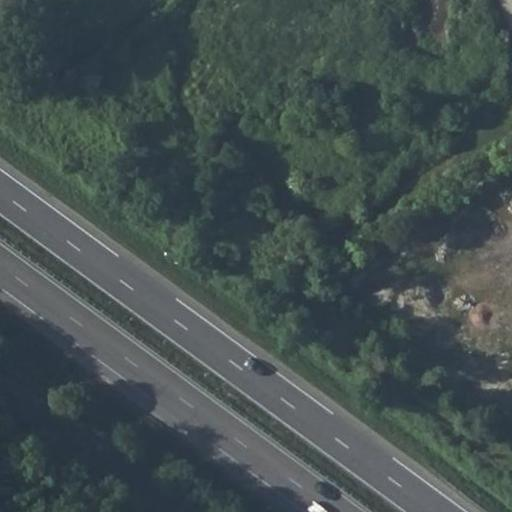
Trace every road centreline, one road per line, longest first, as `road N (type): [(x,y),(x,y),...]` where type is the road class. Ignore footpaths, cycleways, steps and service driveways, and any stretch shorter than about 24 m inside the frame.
road 1 (trunk): [(435,511),(0,191)]
road 2 (trunk): [(0,265),(334,511)]
road 3 (unclassified): [(0,386),(180,511)]
